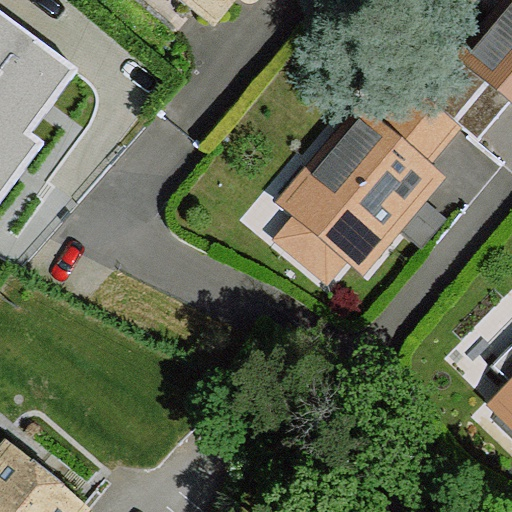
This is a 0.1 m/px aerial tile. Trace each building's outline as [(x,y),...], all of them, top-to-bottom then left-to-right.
[(235,0),(190,0),(217,23),(235,0)] [(38,129),(85,61),(0,3),(0,201),(4,205),(50,137),(38,129)] [(511,9),(472,59),(511,93),(511,9)] [(511,104),(511,93),(472,59),(434,104),(461,127),(480,143),(511,104)] [(416,89),(376,135),(423,174),(461,127),(434,104),(416,89)] [(363,123),(292,205),(304,215),(352,254),(362,263),(432,182),(423,174),(376,135),(363,123)] [(352,254),(304,215),(282,242),(328,281),(352,254)] [(308,354),(268,325),(234,375),(278,400),(308,354)] [(511,388),(511,348),(491,369),(511,388)] [(81,511),(82,511),(10,453),(0,464),(0,511),(81,511)]
